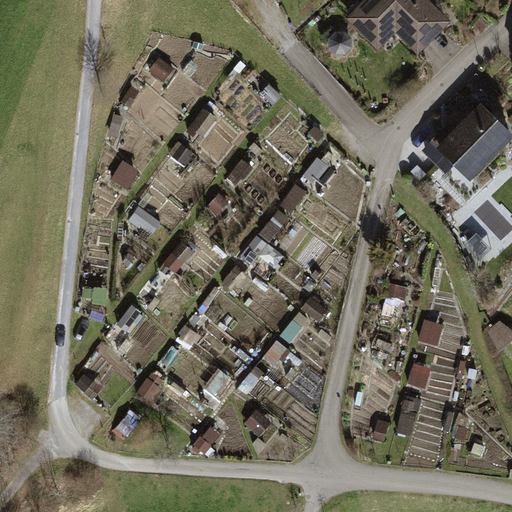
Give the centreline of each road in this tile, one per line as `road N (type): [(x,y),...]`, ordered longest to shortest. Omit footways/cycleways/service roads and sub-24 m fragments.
road 1 (residential): [(511,24),(391,156),(317,478)]
road 2 (track): [(65,448),(100,465),(511,496)]
road 3 (track): [(97,0),(62,346),(65,448)]
road 4 (unknown): [(391,156),(236,31)]
